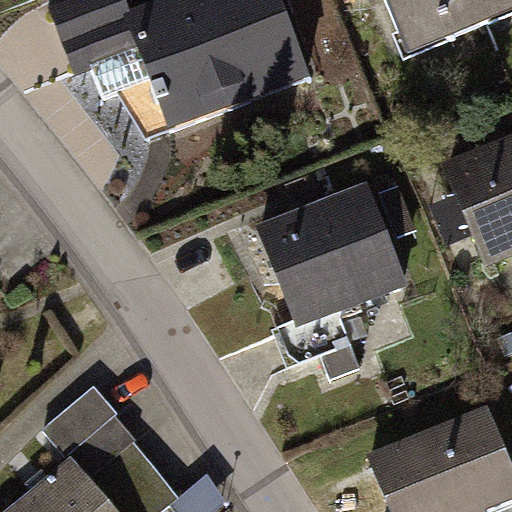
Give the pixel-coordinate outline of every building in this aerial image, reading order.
[(142,0),(81,0),(63,7),(91,79),(161,53),(192,134),(329,81),(297,0),(167,0),(145,9),(142,0)] [(511,0),(402,0),(428,61),(511,26),(511,0)] [(511,137),(461,158),(504,270),(511,266),(511,137)] [(380,184),(275,224),(314,328),(420,288),(380,184)] [(54,432),(78,458),(17,511),(175,511),(195,495),(101,390),(54,432)] [(511,511),(511,417),(506,404),(386,458),(410,511),(511,511)]
